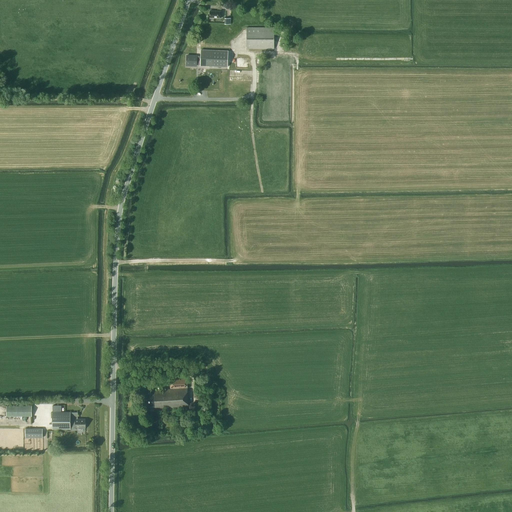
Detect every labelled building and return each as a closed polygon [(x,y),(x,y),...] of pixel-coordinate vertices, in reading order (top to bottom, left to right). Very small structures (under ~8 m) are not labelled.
[(274,49),(274,27),(247,27),(247,49),(250,49),(250,51),(253,51),(253,49),(274,49)] [(187,55),(186,65),(196,66),(196,64),(200,64),(200,66),(227,67),(228,51),(201,50),(201,56),(197,56),(187,55)] [(188,407),(187,379),(170,380),(170,389),(153,390),(153,394),(146,394),(147,407),(155,406),(155,409),(188,407)] [(32,405),(7,405),(7,416),(32,416),(32,405)] [(71,413),(71,412),(53,412),(53,430),(76,429),(76,428),(86,428),(86,419),(78,419),(78,413),(71,413)] [(42,437),(42,429),(25,429),(25,437),(42,437)]
